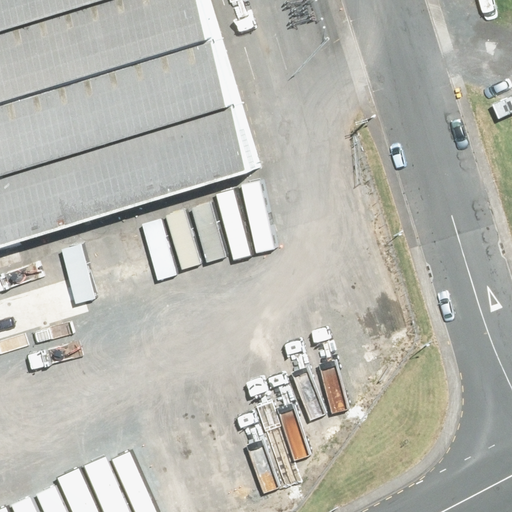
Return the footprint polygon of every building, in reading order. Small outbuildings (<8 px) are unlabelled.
[(0,0),(0,251),(259,172),(207,0),(0,0)] [(192,199),(207,244),(258,226),(243,182),(192,199)] [(92,231),(2,261),(28,338),(65,326),(56,299),(109,280),(92,231)] [(379,272),(331,287),(351,351),(399,336),(379,272)] [(0,313),(14,308),(0,274),(0,313)] [(361,420),(327,301),(279,315),(294,367),(268,374),(279,412),(309,404),(318,433),(361,420)] [(261,373),(222,386),(230,412),(269,399),(261,373)] [(274,407),(225,422),(251,508),(301,493),(274,407)] [(188,448),(122,436),(108,511),(166,511),(168,504),(178,506),(188,448)] [(0,511),(24,511),(0,494),(0,511)]
